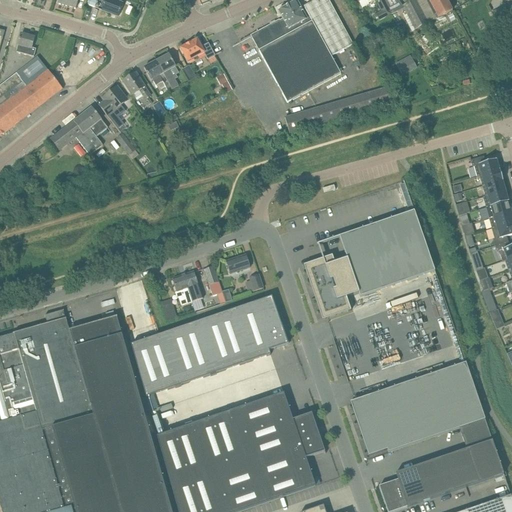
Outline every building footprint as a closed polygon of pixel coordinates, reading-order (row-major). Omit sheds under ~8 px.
[(60,0),(59,4),(76,9),(78,0),(60,0)] [(123,5),(111,0),(105,0),(102,10),(119,17),(123,5)] [(262,37),(254,41),(287,103),(341,74),(331,57),(353,45),(328,0),(315,0),(304,6),(304,7),(301,9),(309,23),(291,33),(283,19),(280,21),(279,20),(259,31),(262,37)] [(356,0),(358,2),(359,2),(362,8),(369,5),(368,3),(370,3),(372,0),(356,0)] [(391,15),(384,0),(378,4),(382,12),(376,15),(379,21),(391,15)] [(415,31),(429,23),(416,0),(413,0),(402,6),(407,15),(415,31)] [(416,0),(429,23),(452,12),(445,0),(416,0)] [(297,1),(278,11),(283,19),(291,33),(309,23),(301,9),(297,1)] [(509,20),(503,7),(491,13),(497,25),(509,20)] [(34,57),(36,49),(32,48),(35,38),(21,34),(16,53),(34,57)] [(197,39),(180,48),(188,62),(195,58),(200,55),(204,53),(207,60),(208,60),(215,56),(214,55),(208,43),(201,47),(198,40),(197,39)] [(169,55),(156,61),(163,74),(164,74),(172,90),(178,87),(170,70),(176,67),(169,55)] [(410,55),(396,62),(402,73),(416,66),(410,55)] [(4,83),(29,115),(62,89),(38,57),(4,83)] [(163,74),(156,61),(144,68),(151,81),(152,80),(156,86),(158,85),(161,89),(165,87),(168,92),(172,90),(164,74),(163,74)] [(151,96),(136,73),(123,81),(132,96),(133,95),(137,101),(143,97),(145,100),(151,96)] [(227,81),(222,84),(226,93),(232,90),(227,81)] [(0,136),(29,115),(4,83),(0,86),(0,136)] [(128,101),(117,87),(103,98),(105,101),(99,106),(118,130),(124,125),(118,117),(126,111),(121,106),(128,101)] [(396,102),(391,87),(285,118),(289,134),(396,102)] [(152,106),(159,118),(167,113),(159,101),(152,106)] [(96,138),(96,137),(108,128),(92,108),(74,122),(83,134),(90,129),(96,138)] [(83,134),(74,122),(51,140),(60,150),(76,138),(90,156),(103,146),(96,137),(96,138),(90,129),(83,134)] [(138,155),(134,150),(135,149),(123,134),(117,139),(133,159),(138,155)] [(484,157),(470,161),(472,167),(474,166),(477,177),(479,177),(479,176),(499,171),(499,170),(496,160),(485,163),(484,157)] [(499,171),(479,176),(479,177),(482,187),(502,181),(502,182),(503,182),(500,170),(499,170),(499,171)] [(502,181),(482,187),(485,197),(505,191),(502,182),(502,181)] [(97,193),(111,189),(110,184),(95,188),(97,193)] [(334,186),(322,189),(324,194),(327,193),(333,191),(335,190),(334,186)] [(485,197),(483,197),(486,208),(509,202),(509,201),(508,202),(505,191),(485,197)] [(509,202),(486,208),(489,219),(511,212),(508,202),(509,202)] [(335,263),(332,256),(304,266),(305,268),(307,267),(324,317),(348,309),(349,312),(351,311),(346,298),(359,294),(360,298),(435,272),(414,211),(339,237),(347,259),(335,263)] [(511,214),(511,212),(489,219),(492,229),(511,223),(511,214)] [(511,223),(492,229),(495,240),(493,240),(495,246),(508,242),(506,237),(511,234),(511,223)] [(325,231),(328,241),(339,238),(336,228),(325,231)] [(508,242),(495,246),(497,252),(499,251),(503,262),(505,261),(511,258),(511,246),(510,247),(508,242)] [(230,274),(237,272),(250,268),(246,255),(226,262),(230,274)] [(204,270),(209,285),(213,296),(222,293),(214,267),(204,270)] [(183,276),(192,302),(202,299),(198,286),(198,285),(194,272),(183,276)] [(152,276),(155,288),(162,286),(158,274),(152,276)] [(249,278),(254,292),(263,289),(258,275),(249,278)] [(181,306),(192,302),(183,276),(173,279),(181,306)] [(486,280),(480,282),(480,283),(483,292),(489,290),(489,289),(486,280)] [(483,292),(482,292),(489,313),(497,310),(489,290),(483,292)] [(155,337),(131,345),(146,398),(271,355),(269,351),(288,345),(272,297),(237,309),(160,335),(155,337)] [(173,307),(163,310),(166,322),(177,319),(173,307)] [(497,310),(489,313),(493,321),(501,318),(498,310),(497,310)] [(47,324),(0,337),(0,506),(1,511),(171,511),(117,318),(117,317),(69,331),(66,319),(65,319),(63,312),(64,312),(64,311),(45,316),(45,317),(47,324)] [(485,420),(466,363),(353,402),(358,417),(356,418),(369,456),(388,450),(389,453),(485,420)] [(178,511),(239,511),(315,486),(306,458),(324,452),(325,454),(326,454),(312,414),(293,420),(284,393),(157,437),(178,511)] [(379,487),(387,511),(394,511),(504,475),(485,420),(460,429),(467,450),(396,474),(398,480),(379,487)] [(511,511),(511,498),(511,496),(462,511),(511,511)]
